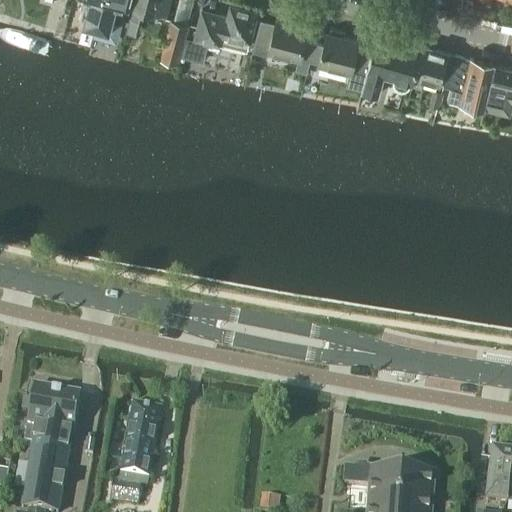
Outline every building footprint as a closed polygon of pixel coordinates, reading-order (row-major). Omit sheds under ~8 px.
[(96,29),(96,28),(103,0),(97,0),(98,1),(94,0),(92,0),(89,13),(91,14),(87,27),(96,29)] [(103,0),(96,28),(108,31),(116,2),(127,5),(128,0),(103,0)] [(132,9),(133,9),(130,19),(126,34),(136,36),(143,8),(167,14),(170,0),(134,0),(133,5),(132,9)] [(194,38),(220,45),(220,41),(245,46),(247,39),(249,39),(256,9),(229,3),(226,14),(201,8),(194,38)] [(259,25),(261,19),(260,19),(252,49),(252,50),(269,54),(270,49),(300,57),(308,25),(275,17),(272,28),(259,25)] [(160,57),(177,62),(181,49),(188,23),(171,19),(163,49),(160,57)] [(350,74),(365,78),(372,45),(371,45),(370,51),(356,48),(359,37),(344,34),(344,30),(330,26),(329,30),(326,30),(319,62),(351,69),(350,74)] [(372,45),(365,78),(362,89),(377,94),(383,74),(393,77),(393,81),(395,85),(397,87),(401,88),(405,88),(408,85),(410,82),(412,83),(411,84),(412,85),(413,85),(423,44),(376,31),(372,45)] [(450,51),(423,44),(413,85),(422,87),(424,78),(441,83),(450,51)] [(487,97),(495,64),(453,54),(444,84),(452,86),(448,100),(463,104),(462,105),(484,110),(487,97)] [(511,68),(495,64),(487,97),(511,103),(511,68)] [(430,104),(438,106),(442,91),(434,89),(430,104)] [(33,445),(70,452),(80,398),(35,389),(25,447),(13,445),(13,446),(33,450),(33,445)] [(120,474),(119,482),(142,486),(147,487),(148,479),(161,412),(134,407),(120,474)] [(86,441),(84,454),(92,455),(94,442),(86,441)] [(20,510),(30,511),(34,511),(58,511),(70,452),(33,445),(33,450),(13,446),(8,473),(4,492),(2,505),(20,510)] [(511,455),(493,453),(487,502),(507,505),(511,470),(511,455)] [(342,485),(367,488),(365,511),(429,511),(432,477),(369,471),(364,467),(357,467),(353,471),(343,470),(342,485)] [(115,482),(111,502),(139,506),(142,486),(119,482),(115,482)] [(276,511),(278,500),(261,497),(259,511),(263,511),(276,511)]
